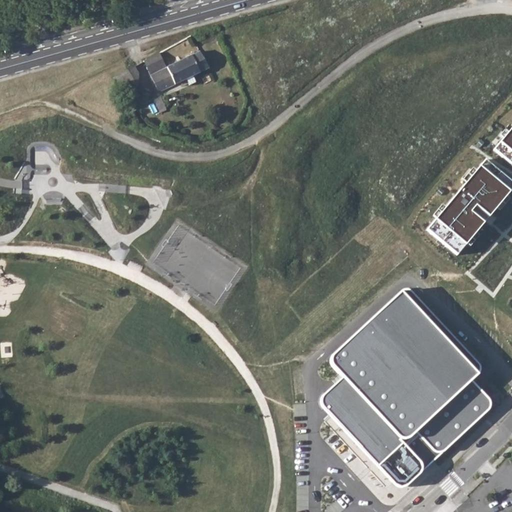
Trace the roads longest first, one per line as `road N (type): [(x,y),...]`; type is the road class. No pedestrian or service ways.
road 1 (unclassified): [(511,13),(419,25),(361,56),(225,155),(161,154),(117,138)]
road 2 (tertiary): [(245,0),(0,68)]
road 3 (residential): [(511,425),(424,511)]
